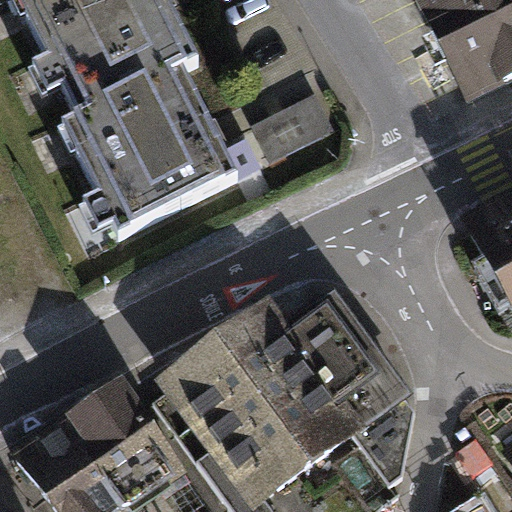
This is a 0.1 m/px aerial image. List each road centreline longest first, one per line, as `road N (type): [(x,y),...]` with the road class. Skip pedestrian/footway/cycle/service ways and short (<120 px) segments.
road 1 (tertiary): [(375,218),(0,417)]
road 2 (residential): [(322,0),(432,191)]
road 3 (residential): [(419,511),(436,413),(426,327)]
road 4 (residential): [(375,218),(426,327)]
